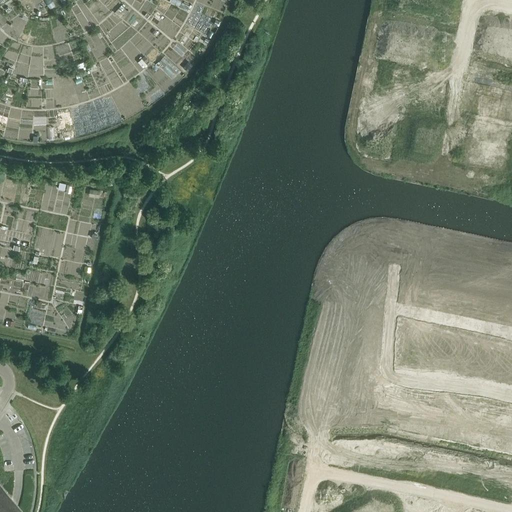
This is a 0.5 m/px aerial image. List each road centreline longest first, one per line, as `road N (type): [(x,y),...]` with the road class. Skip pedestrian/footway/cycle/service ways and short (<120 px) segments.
road 1 (unknown): [(511,507),(342,469),(310,484),(302,511)]
road 2 (unclassified): [(511,469),(306,427)]
road 3 (residential): [(511,399),(385,376),(390,311)]
road 4 (residential): [(390,311),(511,336)]
